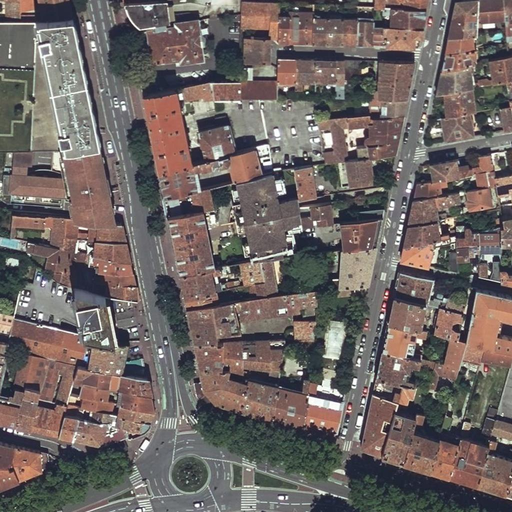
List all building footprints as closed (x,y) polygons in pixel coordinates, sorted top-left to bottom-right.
[(6,0),(7,19),(20,19),(20,12),(20,7),(19,0),(6,0)] [(20,12),(20,19),(36,19),(73,18),(69,0),(37,0),(40,11),(20,12)] [(153,24),(153,28),(166,27),(166,22),(172,21),(172,18),(175,17),(173,4),(169,4),(169,0),(166,0),(156,0),(124,2),(125,7),(128,7),(131,13),(135,19),(139,24),(142,26),(153,24)] [(374,0),(374,7),(382,8),(383,8),(383,2),(399,2),(399,0),(405,0),(406,2),(406,9),(425,10),(427,1),(427,0),(374,0)] [(453,18),(449,35),(472,34),(476,34),(477,20),(477,0),(456,0),(457,1),(453,18)] [(477,0),(477,20),(505,17),(503,0),(477,0)] [(511,0),(503,0),(505,17),(506,31),(507,34),(511,33),(511,0)] [(242,1),(241,27),(268,28),(279,28),(279,14),(279,3),(242,1)] [(289,17),(288,43),(312,44),(313,15),(313,5),(310,5),(309,12),(289,12),(289,14),(289,17)] [(394,13),(393,24),(391,25),(391,27),(422,28),(424,18),(425,10),(406,9),(403,9),(383,8),(382,8),(382,16),(389,16),(390,14),(391,14),(394,13)] [(328,17),(326,44),(341,44),(342,16),(343,12),(335,11),(335,18),(328,17)] [(278,38),(278,43),(288,43),(289,17),(281,16),(281,14),(279,14),(279,28),(278,38)] [(313,15),(312,44),(326,44),(328,17),(315,17),(315,15),(313,15)] [(342,16),(341,44),(355,45),(356,21),(356,18),(344,18),(344,16),(342,16)] [(36,19),(56,149),(77,148),(99,145),(90,100),(83,64),(76,32),(73,18),(36,19)] [(175,25),(166,27),(153,28),(146,29),(151,63),(179,58),(180,62),(204,58),(199,18),(174,22),(175,25)] [(56,149),(36,19),(20,19),(7,19),(0,19),(0,149),(8,149),(31,149),(35,149),(56,149)] [(356,21),(355,45),(382,45),(382,36),(383,27),(373,26),(373,21),(356,21)] [(387,36),(386,45),(413,46),(413,36),(420,36),(422,28),(391,27),(383,27),(382,36),(387,36)] [(268,28),(268,38),(278,38),(279,28),(268,28)] [(448,42),(446,51),(473,47),(472,34),(449,35),(448,42)] [(243,37),(242,62),(246,62),(267,63),(268,38),(243,37)] [(444,59),(442,68),(472,62),(471,58),(474,58),(478,57),(476,47),(473,47),(446,51),(444,59)] [(490,59),(493,78),(489,79),(488,78),(486,77),(479,79),(479,81),(479,86),(487,84),(508,81),(511,79),(511,55),(508,56),(490,59)] [(278,58),(278,81),(278,85),(281,85),(281,82),(296,82),(296,58),(278,58)] [(296,58),(296,82),(296,85),(295,90),(301,90),(302,90),(302,82),(310,82),(310,91),(315,91),(315,86),(315,83),(316,59),(296,58)] [(316,59),(315,83),(332,84),(332,87),(332,92),(335,92),(335,59),(316,59)] [(335,59),(335,92),(339,92),(339,84),(344,84),(344,83),(344,79),(344,60),(335,59)] [(344,60),(344,79),(347,79),(353,79),(353,73),(362,73),(362,60),(344,60)] [(382,60),(381,76),(378,76),(378,79),(411,80),(413,71),(415,61),(382,60)] [(440,79),(437,93),(443,92),(473,87),(479,86),(479,81),(472,82),(469,67),(473,66),(472,62),(442,68),(440,79)] [(378,90),(377,95),(375,95),(375,99),(407,99),(409,89),(411,80),(378,79),(378,90)] [(200,82),(202,95),(203,96),(214,96),(210,80),(200,82)] [(210,80),(214,96),(214,97),(239,97),(239,81),(239,80),(211,81),(211,80),(210,80)] [(239,81),(239,97),(277,98),(278,85),(278,81),(246,81),(239,81)] [(141,85),(143,93),(160,89),(159,83),(156,84),(156,82),(141,85)] [(182,85),(184,99),(202,95),(200,82),(182,85)] [(151,132),(159,171),(191,163),(188,146),(191,145),(191,144),(192,144),(191,142),(190,143),(189,142),(187,142),(186,137),(181,115),(180,110),(182,109),(183,109),(183,107),(184,107),(184,102),(179,103),(178,100),(184,99),(182,85),(160,89),(143,93),(151,132)] [(443,92),(446,116),(471,112),(476,111),(473,87),(443,92)] [(501,106),(504,130),(511,128),(511,98),(510,99),(511,105),(501,106)] [(374,99),(374,113),(371,113),(371,118),(403,115),(405,107),(407,99),(375,99),(374,99)] [(441,117),(445,141),(475,135),(471,112),(446,116),(441,117)] [(330,126),(332,154),(321,155),(322,164),(344,160),(347,160),(343,128),(374,124),(376,135),(368,136),(365,139),(366,146),(355,147),(357,159),(370,156),(395,153),(399,134),(403,115),(371,118),(371,113),(317,119),(318,127),(330,126)] [(197,131),(204,160),(234,152),(225,115),(215,117),(217,126),(197,131)] [(161,184),(164,197),(196,189),(192,168),(198,167),(200,166),(200,169),(226,162),(229,164),(232,180),(274,171),(269,144),(257,146),(234,152),(204,160),(191,163),(159,171),(161,184)] [(81,171),(104,167),(103,164),(100,148),(99,145),(77,148),(81,171)] [(76,208),(75,219),(78,220),(92,221),(87,199),(88,198),(81,171),(77,148),(56,149),(52,176),(28,174),(29,162),(31,149),(8,149),(5,170),(9,170),(9,174),(4,173),(2,192),(74,198),(76,208)] [(490,153),(493,166),(500,165),(498,152),(490,153)] [(469,168),(470,174),(476,173),(494,170),(493,166),(490,153),(478,156),(480,166),(469,168)] [(344,160),(348,187),(373,183),(370,156),(357,159),(347,160),(344,160)] [(431,164),(434,180),(446,178),(470,174),(469,168),(457,170),(455,160),(431,164)] [(291,168),(296,199),(315,196),(310,166),(291,168)] [(88,198),(110,195),(107,181),(104,167),(81,171),(88,198)] [(192,168),(196,189),(203,188),(198,167),(192,168)] [(291,168),(274,171),(232,180),(231,181),(239,223),(245,222),(247,235),(250,246),(252,256),(253,263),(262,262),(273,260),(306,255),(301,228),(298,209),(296,199),(291,168)] [(476,173),(478,186),(488,184),(496,182),(495,177),(494,170),(476,173)] [(496,182),(497,192),(511,189),(511,192),(511,173),(495,177),(496,182)] [(415,189),(413,199),(441,194),(440,186),(447,184),(446,178),(434,180),(417,183),(415,189)] [(411,211),(408,224),(437,219),(446,217),(445,212),(436,214),(434,205),(456,200),(455,194),(458,193),(468,192),(469,197),(467,198),(469,205),(473,206),(491,203),(488,184),(478,186),(441,194),(413,199),(411,211)] [(166,206),(168,216),(203,211),(214,209),(209,186),(203,188),(196,189),(164,197),(166,206)] [(92,221),(92,224),(116,224),(113,207),(110,195),(88,198),(87,199),(92,221)] [(298,209),(301,228),(335,224),(331,204),(298,209)] [(358,213),(359,220),(382,217),(384,209),(358,213)] [(174,245),(180,273),(214,268),(203,211),(168,216),(174,245)] [(14,212),(10,238),(13,238),(16,223),(44,226),(45,222),(52,223),(50,246),(64,248),(65,235),(77,238),(77,228),(78,220),(75,219),(14,212)] [(502,215),(503,223),(503,224),(511,223),(510,214),(502,215)] [(340,223),(344,250),(376,245),(379,232),(382,217),(359,220),(340,223)] [(406,234),(403,244),(449,236),(448,232),(440,234),(437,219),(408,224),(406,234)] [(98,242),(126,241),(124,232),(122,224),(116,224),(92,224),(92,221),(78,220),(77,228),(98,231),(98,242)] [(247,235),(245,222),(239,223),(237,224),(240,236),(247,235)] [(501,225),(501,245),(511,245),(511,222),(511,223),(503,224),(501,225)] [(479,229),(479,251),(479,255),(485,255),(501,255),(501,245),(501,225),(493,226),(493,229),(488,230),(488,228),(479,229)] [(455,234),(456,247),(456,252),(456,257),(466,257),(466,254),(474,254),(474,251),(479,251),(479,229),(472,231),(472,233),(467,234),(467,232),(455,234)] [(402,253),(400,260),(429,266),(433,246),(452,242),(452,247),(456,247),(455,234),(449,236),(403,244),(402,253)] [(65,235),(64,248),(76,251),(77,240),(80,241),(81,238),(77,238),(65,235)] [(27,241),(25,249),(49,255),(46,267),(63,272),(62,274),(53,272),(52,277),(62,285),(74,289),(80,290),(80,287),(85,265),(87,266),(90,253),(76,251),(64,248),(50,246),(27,241)] [(96,242),(95,254),(131,261),(128,251),(126,241),(98,242),(96,242)] [(342,250),(340,279),(329,280),(328,289),(353,287),(368,285),(376,245),(344,250),(342,250)] [(243,247),(245,259),(252,257),(252,256),(250,246),(243,247)] [(90,253),(87,266),(94,267),(95,261),(101,262),(99,270),(106,270),(133,272),(132,266),(131,261),(95,254),(90,253)] [(265,284),(267,297),(278,296),(277,286),(279,286),(276,269),(274,269),(273,260),(262,262),(265,284)] [(242,264),(246,287),(265,284),(262,262),(253,263),(242,264)] [(493,271),(491,279),(500,281),(501,271),(501,262),(493,262),(493,271)] [(478,264),(478,277),(487,279),(487,264),(485,264),(478,264)] [(182,285),(185,297),(217,292),(226,290),(225,284),(218,285),(215,286),(213,274),(216,274),(228,272),(227,266),(214,268),(180,273),(182,285)] [(106,270),(105,282),(135,284),(134,277),(133,272),(106,270)] [(396,285),(394,296),(426,304),(429,300),(434,279),(399,271),(396,285)] [(501,271),(500,281),(511,283),(511,273),(507,273),(506,271),(501,271)] [(94,281),(93,292),(106,294),(137,299),(136,291),(135,284),(105,282),(94,281)] [(225,284),(226,290),(241,288),(240,282),(225,284)] [(246,287),(248,299),(267,297),(265,284),(246,287)] [(353,287),(353,293),(357,296),(366,295),(367,288),(368,285),(353,287)] [(460,321),(458,330),(457,335),(463,336),(474,287),(468,286),(464,303),(462,311),(460,321)] [(511,295),(476,288),(466,336),(465,341),(486,345),(511,350),(511,338),(496,334),(499,318),(511,320),(511,295)] [(76,320),(84,335),(92,336),(112,340),(111,329),(106,294),(93,292),(84,291),(80,290),(74,289),(78,311),(75,312),(76,320)] [(239,300),(243,320),(301,311),(300,308),(317,305),(315,291),(278,296),(267,297),(248,299),(239,300)] [(186,303),(187,309),(236,301),(235,296),(230,297),(229,298),(227,297),(218,299),(217,292),(185,297),(186,303)] [(390,312),(388,323),(420,330),(426,304),(394,296),(390,312)] [(434,300),(429,300),(426,304),(440,307),(462,311),(464,303),(448,299),(447,301),(435,298),(434,300)] [(190,326),(194,344),(218,343),(217,334),(242,333),(239,320),(236,301),(187,309),(190,326)] [(300,308),(301,311),(307,313),(317,311),(317,308),(317,305),(300,308)] [(440,307),(434,333),(450,337),(456,339),(457,335),(458,330),(455,329),(452,326),(453,322),(457,320),(460,321),(462,311),(440,307)] [(297,320),(297,339),(314,339),(317,311),(307,313),(308,316),(298,317),(297,320)] [(10,336),(7,348),(12,349),(21,351),(34,355),(78,366),(85,367),(90,348),(92,336),(84,335),(14,317),(10,335),(10,336)] [(385,337),(382,350),(421,359),(423,351),(414,349),(417,337),(425,339),(427,332),(420,330),(388,323),(385,337)] [(0,421),(16,425),(24,392),(16,390),(15,398),(0,394),(0,380),(6,352),(11,353),(12,349),(7,348),(10,336),(0,333),(0,421)] [(90,348),(85,367),(121,372),(124,362),(125,358),(125,354),(126,350),(128,342),(112,340),(92,336),(90,348)] [(450,337),(444,364),(459,367),(460,360),(465,341),(456,339),(450,337)] [(243,342),(247,365),(270,368),(270,358),(283,359),(286,340),(243,342)] [(465,341),(460,360),(480,365),(482,359),(486,345),(465,341)] [(201,381),(203,389),(215,401),(216,402),(225,405),(227,406),(240,410),(252,374),(249,373),(249,376),(248,378),(246,378),(246,381),(233,377),(229,377),(232,370),(248,370),(247,365),(243,342),(218,343),(194,344),(196,356),(197,357),(199,368),(201,378),(201,381)] [(511,350),(486,345),(482,359),(511,365),(511,360),(511,350)] [(379,365),(376,378),(403,384),(415,387),(416,382),(407,379),(411,364),(435,369),(436,362),(428,360),(424,360),(421,359),(382,350),(379,365)] [(22,359),(16,385),(26,387),(34,355),(21,351),(20,358),(22,359)] [(25,389),(32,391),(40,393),(37,405),(32,428),(46,432),(59,435),(65,413),(68,404),(71,393),(76,375),(78,366),(34,355),(26,387),(25,389)] [(270,358),(270,368),(271,368),(281,370),(283,359),(270,358)] [(142,359),(124,362),(121,372),(146,376),(142,359)] [(511,360),(511,365),(497,417),(511,421),(511,360)] [(436,362),(435,369),(430,388),(436,389),(440,375),(455,379),(459,367),(444,364),(436,362)] [(85,367),(78,366),(76,375),(84,377),(83,382),(110,387),(117,388),(121,389),(123,389),(152,394),(150,385),(148,376),(146,376),(85,367)] [(271,368),(270,376),(280,377),(281,370),(271,368)] [(252,374),(240,410),(273,420),(279,386),(265,383),(266,380),(266,377),(252,374)] [(279,386),(273,420),(304,430),(310,382),(310,377),(307,377),(307,375),(304,375),(303,388),(303,391),(279,386)] [(374,389),(361,448),(370,451),(382,455),(389,430),(386,430),(386,427),(384,426),(386,419),(392,420),(403,384),(376,378),(374,389)] [(207,408),(215,401),(203,389),(201,381),(193,383),(196,395),(199,400),(207,408)] [(110,387),(83,382),(82,395),(108,401),(110,387)] [(310,382),(304,430),(319,434),(334,439),(336,438),(344,400),(314,393),(314,383),(310,382)] [(389,430),(382,455),(403,461),(417,417),(400,412),(402,407),(408,409),(411,399),(415,399),(417,387),(415,387),(403,384),(392,420),(389,430)] [(32,391),(25,389),(24,392),(16,425),(32,428),(37,405),(29,403),(32,391)] [(152,394),(123,389),(120,404),(121,404),(155,410),(154,402),(152,394)] [(82,395),(71,393),(68,404),(113,412),(115,403),(115,402),(108,401),(82,395)] [(451,395),(448,405),(454,407),(457,396),(451,395)] [(120,414),(121,404),(120,404),(115,403),(113,412),(120,414)] [(113,412),(68,404),(65,413),(80,417),(125,426),(129,435),(142,430),(151,420),(120,414),(113,412)] [(155,410),(121,404),(120,414),(151,420),(153,415),(155,410)] [(448,405),(444,422),(452,424),(455,411),(453,411),(454,407),(448,405)] [(240,410),(227,406),(224,415),(237,419),(240,410)] [(417,417),(403,461),(430,469),(439,438),(421,432),(426,415),(425,414),(418,412),(417,417)] [(80,417),(65,413),(59,435),(74,438),(80,417)] [(488,415),(484,431),(492,433),(497,417),(488,415)] [(80,417),(74,438),(82,440),(103,445),(129,435),(125,426),(80,417)] [(511,421),(497,417),(492,433),(497,435),(511,439),(511,421)] [(444,422),(441,430),(449,432),(452,424),(444,422)] [(462,432),(450,475),(478,484),(489,444),(468,438),(471,427),(468,426),(469,423),(465,422),(462,432)] [(439,438),(430,469),(450,475),(462,432),(456,430),(455,433),(457,434),(456,439),(453,439),(452,442),(439,438)] [(441,431),(439,438),(452,442),(453,439),(456,439),(457,434),(455,433),(449,432),(441,430),(441,431)] [(497,435),(492,433),(491,439),(490,442),(489,444),(478,484),(492,489),(505,493),(511,469),(511,448),(511,449),(509,457),(494,453),(497,441),(496,440),(497,435)] [(13,462),(14,445),(0,441),(0,487),(5,486),(20,480),(13,462)] [(42,471),(40,451),(27,448),(14,445),(13,462),(20,480),(30,475),(42,471)] [(30,475),(20,480),(25,492),(50,482),(48,453),(40,451),(42,471),(30,475)]
